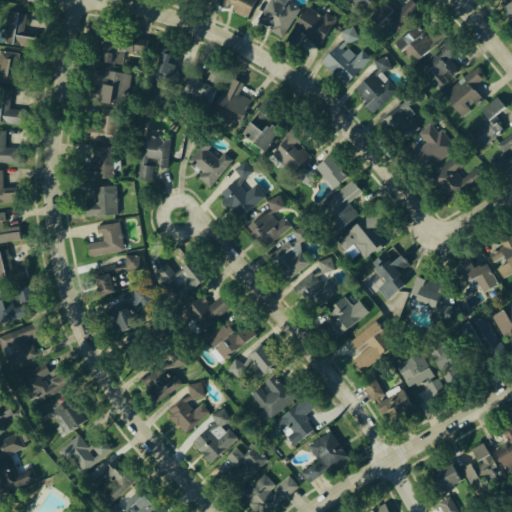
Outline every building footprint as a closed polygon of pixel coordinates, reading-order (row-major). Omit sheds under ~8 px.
[(215,0),(252,0),(248,4),(245,17),(230,9),(232,4),(225,0),(221,4),(215,1),(215,0)] [(267,0),(283,0),(297,7),(282,23),(261,13),(267,0)] [(347,0),(364,12),(372,0),(347,0)] [(511,0),(511,15),(509,17),(500,6),(508,0),(511,0)] [(382,1),(369,15),(386,35),(404,21),(382,1)] [(305,6),(292,22),(319,46),(333,23),(305,6)] [(9,12),(26,14),(24,32),(33,33),(31,46),(4,42),(9,12)] [(415,24),(426,36),(439,30),(444,38),(411,63),(392,43),(415,24)] [(359,39),(354,26),(341,31),(346,43),(359,39)] [(347,32),(373,58),(343,82),(318,58),(347,32)] [(100,36),(131,40),(128,50),(123,51),(120,63),(95,60),(100,36)] [(148,42),(164,47),(165,61),(172,66),(165,80),(139,73),(148,42)] [(446,43),(422,65),(441,91),(447,78),(446,43)] [(165,102),(181,53),(165,48),(149,97),(165,102)] [(0,55),(1,50),(19,53),(17,64),(31,67),(28,85),(0,80),(0,55)] [(385,54),(389,69),(378,73),(373,58),(385,54)] [(211,87),(208,100),(181,87),(195,63),(211,87)] [(105,70),(129,72),(125,103),(87,98),(89,85),(98,86),(98,82),(104,83),(105,70)] [(373,72),(383,91),(391,88),(394,95),(373,114),(352,88),(373,72)] [(467,75),(484,102),(458,118),(441,91),(467,75)] [(232,78),(241,82),(236,94),(243,103),(236,113),(229,106),(222,112),(212,106),(232,78)] [(0,88),(9,90),(7,108),(21,109),(20,124),(0,121),(0,88)] [(412,93),(382,115),(397,142),(415,128),(411,113),(412,93)] [(485,115),(467,130),(481,148),(503,131),(493,118),(504,109),(495,99),(481,110),(485,115)] [(258,151),(280,131),(266,119),(272,113),(264,104),(236,124),(258,151)] [(98,108),(117,110),(114,141),(81,137),(83,122),(96,124),(98,108)] [(437,124),(453,151),(427,167),(410,140),(437,124)] [(296,126),(269,150),(289,172),(307,157),(296,126)] [(0,130),(6,131),(5,148),(20,149),(19,164),(0,162),(0,130)] [(136,139),(168,141),(166,172),(134,170),(136,139)] [(511,140),(511,179),(495,151),(511,140)] [(188,160),(204,141),(210,146),(207,150),(218,159),(224,152),(233,159),(210,187),(198,177),(202,172),(188,160)] [(95,145),(112,146),(111,176),(82,175),(82,163),(94,163),(95,145)] [(335,148),(354,174),(330,192),(310,167),(335,148)] [(455,158),(472,186),(445,202),(429,174),(455,158)] [(220,192),(234,180),(236,182),(239,177),(234,169),(245,161),(252,171),(243,178),(239,185),(245,192),(255,184),(265,197),(239,218),(230,206),(227,208),(221,200),(224,198),(220,192)] [(299,180),(311,186),(316,174),(304,168),(299,180)] [(0,171),(2,171),(2,187),(16,187),(16,201),(0,201),(0,171)] [(81,217),(80,204),(96,203),(96,195),(93,196),(93,189),(113,187),(115,215),(81,217)] [(346,190),(362,218),(336,234),(320,206),(346,190)] [(246,226),(264,211),(265,213),(271,211),(267,201),(279,195),(284,207),(271,212),(279,222),(284,217),(291,226),(263,248),(257,240),(255,242),(249,234),(251,232),(246,226)] [(0,212),(6,212),(8,227),(19,225),(21,240),(0,242),(0,212)] [(373,217),(390,244),(364,260),(347,233),(373,217)] [(82,227),(113,223),(117,254),(86,258),(82,227)] [(268,257),(288,241),(290,243),(295,239),(292,230),(306,224),(311,237),(300,241),(300,250),(309,262),(287,280),(268,257)] [(511,231),(511,268),(503,274),(486,247),(511,231)] [(0,250),(8,249),(10,263),(26,260),(29,278),(0,283),(0,250)] [(369,265),(394,250),(414,270),(384,295),(369,265)] [(476,252),(493,279),(467,295),(450,268),(476,252)] [(181,257),(198,284),(172,301),(155,274),(181,257)] [(290,288),(310,271),(312,273),(319,271),(317,262),(332,258),(335,270),(320,274),(314,276),(321,285),(330,278),(338,289),(315,308),(300,289),(294,294),(290,288)] [(87,267),(119,263),(123,294),(91,298),(87,267)] [(421,270),(446,291),(426,314),(401,294),(421,270)] [(0,295),(0,322),(23,316),(20,304),(12,307),(9,297),(16,295),(17,300),(30,297),(26,284),(14,287),(15,291),(0,295)] [(136,304),(150,304),(149,289),(135,289),(136,304)] [(181,310),(205,290),(225,314),(201,334),(181,310)] [(327,325),(335,318),(328,310),(334,306),(332,304),(343,295),(351,305),(360,297),(370,309),(336,336),(327,325)] [(97,315),(124,298),(140,325),(113,342),(97,315)] [(492,314),(511,302),(511,348),(511,349),(492,314)] [(438,318),(452,319),(453,306),(439,305),(438,318)] [(488,345),(482,335),(477,338),(484,350),(471,357),(455,328),(468,321),(473,330),(478,328),(474,320),(484,315),(498,340),(500,339),(507,352),(493,360),(485,346),(488,345)] [(204,340),(228,320),(248,344),(224,364),(204,340)] [(0,338),(0,335),(40,321),(46,334),(32,339),(32,338),(28,340),(31,348),(35,346),(39,355),(10,366),(0,338)] [(352,361),(370,347),(366,342),(357,349),(351,341),(375,322),(381,329),(374,335),(386,351),(360,371),(352,361)] [(425,347),(450,333),(463,357),(447,366),(449,369),(453,367),(461,379),(449,387),(441,374),(445,372),(443,368),(439,370),(425,347)] [(155,359),(143,336),(123,346),(136,369),(155,359)] [(228,371),(240,378),(250,361),(269,372),(277,357),(257,345),(245,364),(235,358),(228,371)] [(419,348),(434,375),(430,377),(431,379),(436,376),(445,393),(433,399),(425,385),(423,381),(407,390),(392,363),(419,348)] [(250,350),(227,369),(242,393),(267,370),(250,350)] [(171,354),(172,366),(184,364),(183,354),(171,354)] [(17,378),(45,363),(50,372),(42,376),(43,377),(40,378),(42,381),(44,379),(48,385),(51,383),(49,380),(62,373),(69,385),(44,399),(41,394),(29,400),(17,378)] [(136,383),(161,363),(181,387),(156,407),(136,383)] [(246,395),(271,374),(291,398),(266,419),(246,395)] [(375,398),(372,400),(362,383),(374,376),(383,394),(378,397),(379,399),(401,387),(412,406),(384,422),(373,403),(376,401),(375,398)] [(188,385),(191,399),(205,396),(202,382),(188,385)] [(164,411),(189,390),(208,414),(184,435),(164,411)] [(0,403),(0,430),(11,426),(7,417),(16,413),(9,399),(0,403)] [(37,426),(29,413),(40,407),(46,415),(52,413),(51,411),(69,399),(84,420),(64,434),(52,417),(48,419),(37,426)] [(275,420),(300,400),(320,424),(295,444),(275,420)] [(190,443),(215,422),(235,446),(210,467),(190,443)] [(307,447),(331,427),(351,451),(327,471),(307,447)] [(0,438),(0,458),(25,447),(16,432),(0,438)] [(58,449),(78,433),(89,446),(91,444),(93,447),(89,451),(94,457),(98,453),(94,448),(103,440),(111,449),(85,470),(74,457),(69,462),(58,449)] [(484,453),(511,435),(511,436),(511,471),(502,478),(484,453)] [(472,464),(463,468),(475,494),(499,482),(493,468),(496,467),(485,443),(472,449),(481,467),(475,470),(472,464)] [(217,470),(244,452),(261,477),(234,495),(217,470)] [(0,491),(35,477),(30,468),(17,473),(8,454),(0,458),(0,491)] [(423,473),(449,455),(467,480),(440,498),(423,473)] [(79,484),(86,474),(95,480),(104,471),(101,468),(114,457),(134,480),(109,502),(102,495),(114,484),(105,475),(97,482),(90,492),(79,484)] [(299,471),(309,483),(321,473),(311,462),(299,471)] [(262,511),(250,493),(276,475),(294,500),(276,511),(262,511)] [(108,511),(114,504),(124,510),(125,503),(124,502),(142,486),(161,507),(155,511),(135,511),(138,509),(133,504),(130,508),(128,506),(127,511),(108,511)] [(460,511),(450,495),(438,502),(443,511),(460,511)] [(362,511),(386,499),(393,511),(362,511)]
